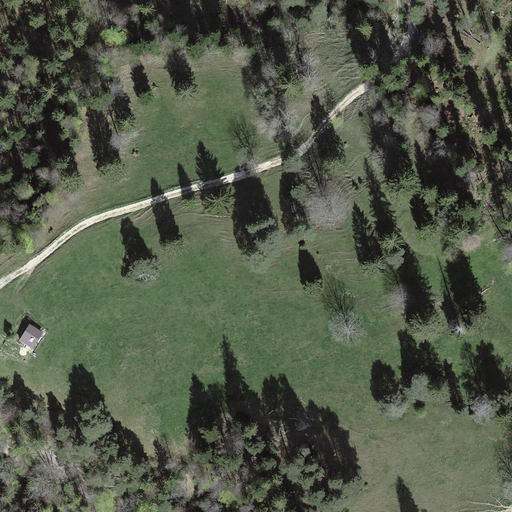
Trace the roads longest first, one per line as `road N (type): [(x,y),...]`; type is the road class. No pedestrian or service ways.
road 1 (track): [(411,0),(410,30),(386,64),(302,150),(96,216),(0,284)]
road 2 (track): [(0,412),(100,511)]
